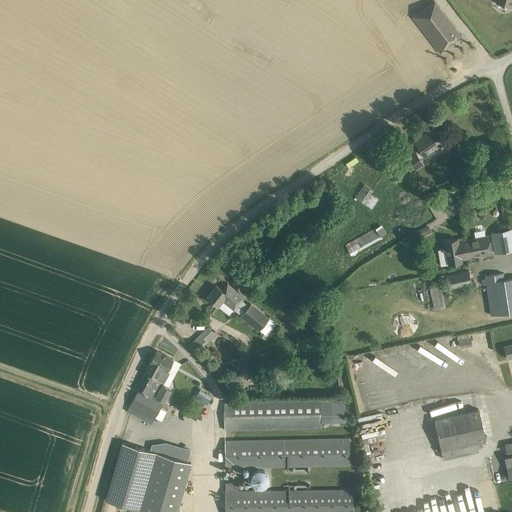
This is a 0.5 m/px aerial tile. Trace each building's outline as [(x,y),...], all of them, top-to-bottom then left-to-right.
[(435,1),(414,17),(439,50),(460,34),(435,1)] [(419,149),(414,152),(406,157),(415,171),(423,165),(419,160),(424,156),(425,157),(436,149),(435,148),(442,143),(438,137),(433,129),(424,135),(425,136),(415,143),(419,149)] [(463,172),(465,180),(498,173),(497,164),(463,172)] [(355,198),(363,204),(371,209),(378,199),(370,193),(372,190),(364,185),(355,198)] [(382,236),(387,232),(382,224),(377,228),(382,236)] [(511,228),(491,232),(495,253),(511,249),(511,228)] [(345,245),(350,255),(380,238),(374,229),(345,245)] [(461,259),(493,254),(490,235),(458,241),(458,239),(445,241),(449,264),(462,262),(461,259)] [(446,276),(449,289),(472,284),(469,270),(446,276)] [(485,275),(486,285),(491,315),(511,311),(511,277),(504,279),(503,273),(485,275)] [(429,285),(433,310),(445,308),(440,282),(429,285)] [(216,285),(207,297),(215,303),(218,306),(222,300),(234,309),(237,305),(244,311),(249,306),(241,300),(244,296),(228,283),(222,290),(216,285)] [(244,311),(240,316),(259,331),(269,319),(251,303),(249,306),(244,311)] [(392,324),(392,326),(392,327),(392,328),(393,330),(393,331),(394,332),(395,333),(395,334),(396,335),(397,335),(398,336),(399,337),(400,337),(402,338),(403,338),(404,338),(405,338),(406,338),(408,338),(409,337),(410,337),(412,336),(413,336),(414,335),(415,334),(415,333),(416,332),(417,330),(417,329),(417,328),(418,327),(418,326),(418,324),(418,323),(417,322),(417,321),(416,319),(415,318),(414,317),(413,316),(413,315),(412,314),(410,314),(409,313),(408,313),(407,312),(406,312),(404,312),(403,312),(402,313),(401,313),(400,313),(398,314),(397,315),(396,316),(395,317),(394,318),(394,319),(393,320),(393,321),(392,322),(392,324)] [(189,345),(195,352),(207,341),(206,340),(214,333),(208,327),(201,334),(189,345)] [(173,359),(156,350),(136,390),(137,391),(127,410),(132,413),(151,424),(162,405),(156,402),(157,401),(152,398),(161,382),(164,383),(170,373),(167,371),(173,359)] [(375,353),(372,357),(394,373),(397,368),(375,353)] [(333,372),(335,380),(336,385),(341,384),(339,371),(333,372)] [(171,391),(161,386),(155,398),(164,403),(171,391)] [(196,399),(210,403),(212,394),(199,390),(196,399)] [(224,403),(224,429),(321,428),(321,423),(343,422),(342,401),(224,403)] [(478,447),(483,446),(481,441),(485,440),(478,409),(469,411),(435,419),(443,459),(479,451),(478,447)] [(375,447),(376,435),(365,435),(364,446),(375,447)] [(225,441),(225,467),(350,465),(349,438),(225,441)] [(131,507),(147,511),(176,511),(191,462),(122,443),(105,500),(131,507)] [(262,469),(261,469),(260,469),(259,469),(258,469),(257,469),(256,470),(255,470),(254,471),(254,472),(253,473),(252,474),(251,475),(251,476),(251,477),(251,479),(251,480),(251,481),(252,482),(253,483),(253,484),(254,485),(255,486),(256,486),(257,487),(258,487),(259,487),(260,487),(261,487),(262,487),(263,487),(264,486),(265,486),(266,485),(267,484),(267,483),(268,482),(268,481),(269,480),(269,479),(269,478),(269,477),(268,475),(268,474),(268,473),(267,472),(266,472),(266,471),(265,471),(264,470),(263,470),(262,469)] [(238,482),(224,482),(224,511),(351,511),(351,489),(238,490),(238,482)] [(431,511),(445,511),(444,502),(437,503),(437,507),(431,508),(431,511)]
